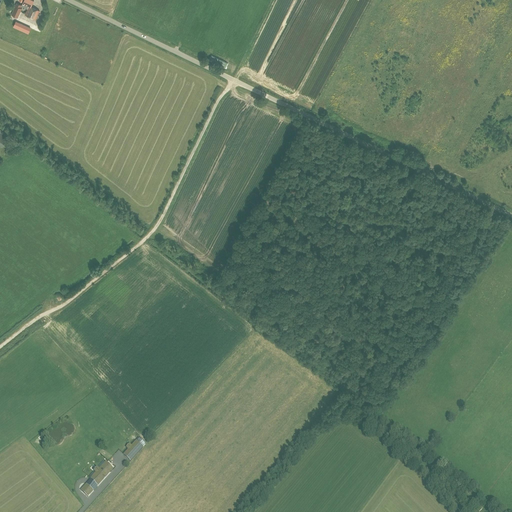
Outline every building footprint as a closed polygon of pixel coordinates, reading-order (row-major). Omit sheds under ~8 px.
[(36,19),(40,10),(31,6),(33,0),(24,0),(23,3),(29,6),(25,14),(36,19)] [(22,8),(21,8),(22,5),(16,2),(11,14),(18,17),(22,8)] [(44,37),(54,15),(48,13),(39,34),(44,37)] [(23,25),(16,21),(14,26),(21,30),(23,25)] [(0,145),(2,147),(8,139),(0,132),(0,145)] [(126,453),(132,458),(145,445),(138,439),(126,453)] [(117,442),(110,448),(118,456),(125,450),(117,442)] [(94,462),(97,465),(102,459),(99,456),(94,462)] [(109,460),(92,478),(98,484),(115,466),(109,460)] [(94,489),(87,484),(82,489),(89,495),(94,489)]
